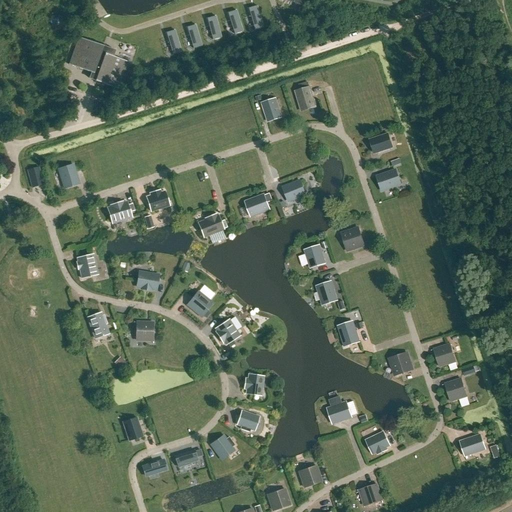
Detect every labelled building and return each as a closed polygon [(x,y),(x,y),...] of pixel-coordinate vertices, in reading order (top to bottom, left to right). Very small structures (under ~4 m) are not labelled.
[(248,9),(254,30),(263,27),(257,6),(248,9)] [(236,10),(227,13),(234,34),(243,31),(236,10)] [(207,19),(212,40),(221,38),(216,16),(207,19)] [(196,25),(187,28),(193,49),(202,46),(196,25)] [(175,30),(166,33),(172,54),(181,52),(175,30)] [(119,90),(129,63),(112,57),(114,50),(76,37),(67,65),(90,73),(88,79),(94,81),(93,81),(119,90)] [(294,91),(300,111),(314,107),(308,87),(300,89),(294,91)] [(267,122),(280,118),(274,99),(261,103),(267,122)] [(389,134),(368,140),(373,155),(393,148),(389,134)] [(58,169),(64,190),(80,185),(74,164),(58,169)] [(26,171),(31,188),(42,185),(38,167),(26,171)] [(396,169),(376,176),(382,192),(402,185),(396,169)] [(300,180),(282,187),(288,204),(307,196),(300,180)] [(145,198),(149,212),(168,206),(164,192),(159,193),(158,190),(149,193),(149,196),(145,198)] [(268,210),(263,195),(244,202),(250,217),(268,210)] [(130,218),(125,202),(122,203),(121,202),(109,206),(110,207),(106,209),(110,220),(109,221),(110,224),(111,224),(114,224),(115,223),(130,218)] [(197,223),(201,234),(201,235),(202,238),(203,238),(205,237),(206,236),(222,230),(216,216),(215,214),(204,219),(204,220),(197,223)] [(341,233),(346,251),(364,245),(358,227),(341,233)] [(324,264),(318,246),(304,251),(309,268),(324,264)] [(92,255),(76,259),(77,263),(75,263),(80,279),(81,279),(84,278),(96,275),(92,255)] [(184,263),(181,271),(187,273),(190,265),(184,263)] [(136,287),(141,287),(141,289),(151,290),(151,289),(156,290),(158,275),(139,272),(136,287)] [(321,306),(336,301),(330,282),(315,286),(321,306)] [(198,290),(185,306),(201,318),(203,316),(207,311),(214,303),(198,290)] [(101,314),(86,319),(94,340),(108,335),(101,314)] [(223,343),(225,345),(233,340),(238,336),(228,320),(214,329),(216,331),(215,332),(222,343),(223,343)] [(136,321),(136,342),(153,342),(154,322),(136,321)] [(351,322),(337,327),(342,343),(341,344),(342,347),(344,348),(347,347),(347,346),(358,342),(351,322)] [(227,343),(230,348),(235,345),(233,340),(227,343)] [(450,344),(433,349),(439,368),(456,363),(450,344)] [(389,359),(395,377),(412,371),(411,367),(412,366),(410,361),(409,361),(406,354),(389,359)] [(115,365),(121,370),(127,364),(121,359),(115,365)] [(464,377),(470,375),(468,368),(462,370),(464,377)] [(243,390),(246,390),(245,394),(261,396),(264,376),(248,374),(247,378),(245,378),(243,390)] [(461,378),(444,384),(451,403),(468,397),(461,378)] [(329,400),(331,407),(326,409),(331,424),(350,418),(345,403),(342,403),(340,397),(329,400)] [(241,411),(237,426),(241,427),(240,429),(250,432),(250,430),(255,432),(260,417),(241,411)] [(141,436),(135,418),(121,422),(127,441),(141,436)] [(382,433),(365,441),(371,454),(375,452),(376,455),(386,451),(384,448),(389,446),(382,433)] [(209,445),(221,461),(236,451),(233,447),(235,445),(229,437),(227,438),(224,435),(209,445)] [(479,435),(459,442),(464,456),(484,450),(479,435)] [(188,463),(197,460),(196,458),(196,456),(201,454),(200,450),(194,452),(194,451),(175,457),(178,466),(188,463)] [(143,467),(145,476),(166,469),(164,460),(143,467)] [(317,465),(297,472),(303,489),(323,482),(317,465)] [(376,485),(358,490),(364,506),(381,501),(376,485)] [(286,488),(266,495),(272,511),(291,506),(286,488)]
